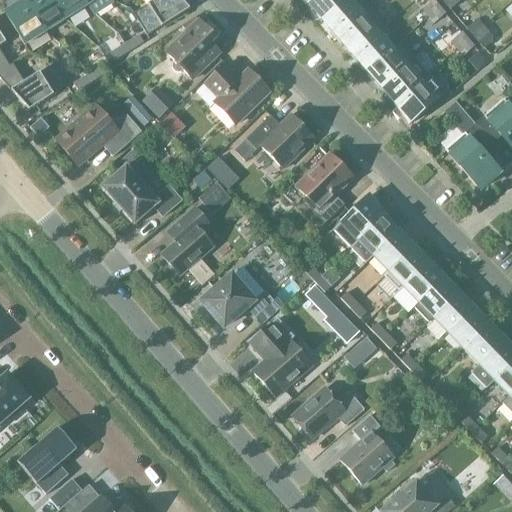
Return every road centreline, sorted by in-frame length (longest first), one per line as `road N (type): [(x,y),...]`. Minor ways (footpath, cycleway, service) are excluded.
road 1 (residential): [(300,511),(11,185)]
road 2 (residential): [(511,309),(218,0)]
road 3 (residential): [(0,309),(176,511)]
